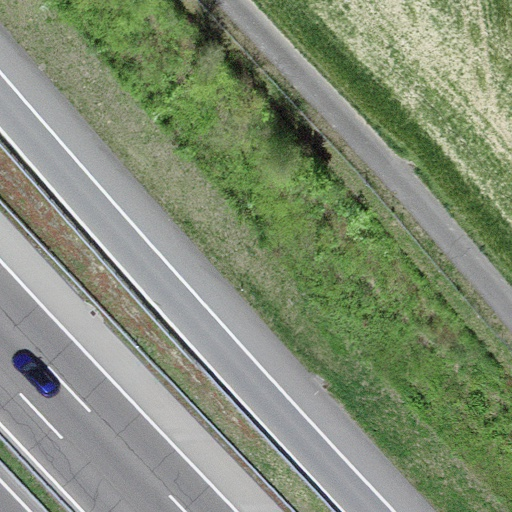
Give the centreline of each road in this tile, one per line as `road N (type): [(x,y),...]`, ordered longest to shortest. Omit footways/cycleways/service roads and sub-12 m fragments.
road 1 (motorway): [(369,511),(0,99)]
road 2 (motorway): [(161,511),(0,341)]
